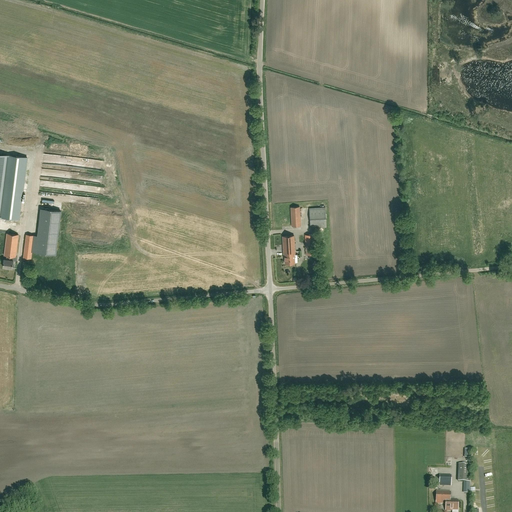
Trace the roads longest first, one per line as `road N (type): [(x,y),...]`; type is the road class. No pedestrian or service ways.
road 1 (unclassified): [(270,289),(257,102),(260,0)]
road 2 (unclassified): [(270,289),(96,304),(0,285)]
road 3 (unclassified): [(270,289),(501,268)]
road 4 (unclassified): [(276,511),(270,289)]
